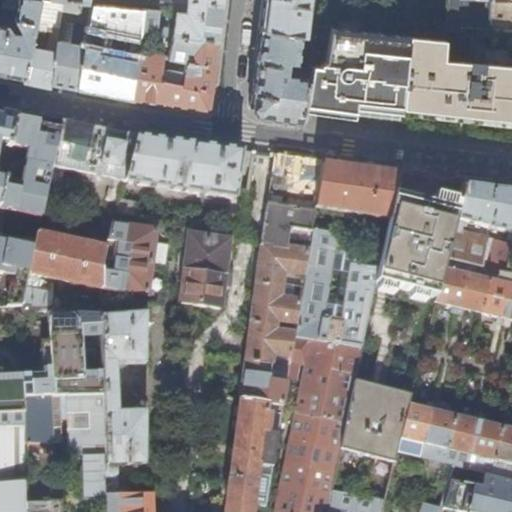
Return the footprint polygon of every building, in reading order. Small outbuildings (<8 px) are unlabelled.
[(34,25),(39,1),(30,0),(2,0),(2,10),(17,11),(15,23),(5,28),(0,27),(0,73),(23,78),(29,48),(34,25)] [(220,14),(221,0),(168,0),(168,4),(184,6),(184,14),(174,13),(171,37),(217,42),(220,14)] [(303,25),(305,0),(261,0),(257,30),(313,37),(315,26),(315,25),(303,25)] [(511,0),(447,0),(446,28),(473,30),(511,33),(511,0)] [(49,84),(63,3),(48,2),(39,1),(34,25),(53,27),(49,51),(29,48),(23,78),(22,83),(38,86),(48,88),(49,84)] [(76,89),(83,48),(67,45),(70,32),(80,33),(79,40),(84,41),(90,6),(86,5),(63,3),(49,84),(68,87),(76,89)] [(153,35),(156,11),(141,9),(138,33),(153,35)] [(402,112),(408,44),(409,35),(330,27),(325,61),(320,64),(319,67),(309,66),(307,76),(302,111),(351,117),(352,106),(378,109),(402,112)] [(295,63),(298,44),(301,45),(303,48),(312,49),(313,37),(257,30),(252,70),(248,106),(258,119),(272,120),(299,123),(302,111),(307,76),(286,74),(288,63),(295,63)] [(511,125),(511,33),(473,30),(469,61),(442,58),(443,48),(408,44),(402,112),(456,119),(467,120),(473,121),(511,125)] [(215,54),(217,42),(171,37),(170,36),(167,58),(183,62),(182,68),(178,68),(178,73),(160,71),(162,57),(153,56),(155,35),(153,35),(138,33),(134,58),(127,99),(165,105),(165,107),(208,113),(209,101),(211,84),(213,70),(215,54)] [(127,99),(134,58),(83,48),(76,89),(88,91),(127,99)] [(0,189),(2,180),(1,180),(2,172),(0,171),(0,143),(8,145),(15,112),(0,108),(0,189)] [(27,114),(15,112),(8,145),(8,146),(26,150),(19,184),(2,180),(0,189),(0,208),(40,217),(48,182),(61,121),(27,114)] [(123,183),(136,136),(102,129),(61,121),(48,182),(57,183),(60,170),(112,180),(108,199),(119,201),(123,183)] [(233,199),(238,170),(249,171),(252,152),(247,151),(241,150),(189,143),(136,136),(123,183),(155,187),(154,194),(165,196),(165,189),(233,199)] [(394,192),(398,172),(377,169),(322,161),(315,210),(388,221),(394,192)] [(511,187),(492,184),(464,181),(459,202),(451,231),(461,234),(464,222),(507,233),(506,241),(511,241),(511,187)] [(444,260),(451,231),(459,202),(411,195),(394,192),(388,221),(380,255),(374,283),(435,299),(442,270),(444,260)] [(311,231),(314,212),(265,204),(262,225),(259,246),(260,246),(287,250),(287,240),(309,244),(311,231)] [(152,248),(155,231),(112,225),(108,242),(118,244),(116,259),(150,263),(152,248)] [(372,243),(375,229),(350,225),(347,239),(372,243)] [(361,349),(374,283),(380,255),(366,253),(365,255),(372,257),(371,261),(334,254),(336,240),(331,234),(311,231),(309,244),(308,253),(304,276),(300,301),(295,330),(294,336),(361,349)] [(511,286),(487,281),(490,270),(506,272),(511,245),(461,234),(451,231),(444,260),(455,262),(453,273),(442,270),(435,299),(434,304),(511,321),(511,286)] [(101,269),(105,253),(37,234),(36,238),(29,271),(102,290),(102,289),(101,271),(101,269)] [(226,257),(228,241),(188,235),(183,270),(223,275),(226,257)] [(0,239),(0,273),(14,277),(8,307),(22,307),(22,301),(29,271),(36,238),(24,236),(22,244),(0,239)] [(304,276),(308,253),(287,250),(260,246),(258,264),(256,283),(282,286),(283,273),(304,276)] [(148,279),(150,263),(116,259),(115,272),(101,271),(102,289),(146,294),(148,279)] [(221,291),(223,275),(183,270),(179,304),(219,309),(221,291)] [(295,330),(300,301),(280,298),(282,286),(256,283),(253,302),(250,324),(277,327),(295,330)] [(50,308),(53,297),(50,294),(39,291),(35,293),(33,305),(33,307),(50,308)] [(145,438),(145,410),(117,411),(116,363),(145,363),(145,335),(145,312),(102,317),(104,396),(106,452),(106,455),(106,466),(118,465),(144,464),(145,438)] [(0,427),(25,427),(25,398),(49,397),(69,397),(104,396),(102,317),(102,316),(49,314),(51,376),(0,380),(0,427)] [(291,356),(294,337),(275,334),(277,327),(250,324),(248,341),(245,360),(271,364),(272,354),(291,356)] [(327,511),(340,449),(354,381),(361,349),(294,336),(294,337),(291,356),(290,364),(305,366),(273,511),(327,511)] [(283,406),(287,382),(269,380),(271,364),(245,360),(243,380),(240,401),(266,404),(283,406)] [(400,438),(409,405),(410,397),(354,381),(340,449),(394,465),(400,438)] [(106,452),(104,396),(69,397),(70,444),(79,452),(106,452)] [(51,443),(49,397),(25,398),(25,427),(26,443),(51,443)] [(274,461),(281,415),(265,413),(266,404),(240,401),(238,419),(235,438),(261,442),(260,459),(274,461)] [(511,428),(409,405),(400,438),(511,464),(511,428)] [(27,511),(27,501),(26,443),(25,427),(0,427),(0,511),(27,511)] [(274,461),(260,459),(261,442),(235,438),(233,457),(230,478),(256,482),(257,475),(271,477),(274,461)] [(107,488),(107,479),(106,466),(106,455),(85,455),(85,497),(107,497),(107,488)] [(117,475),(118,465),(106,466),(107,479),(117,479),(118,479),(118,475),(117,475)] [(511,511),(511,478),(454,465),(440,511),(444,511),(511,511)] [(266,507),(271,477),(257,475),(256,482),(230,478),(228,497),(225,511),(250,511),(252,504),(266,507)] [(117,487),(117,479),(107,479),(107,488),(117,487)] [(151,511),(151,510),(151,493),(118,495),(117,487),(107,488),(107,497),(107,511),(151,511)] [(60,511),(60,500),(27,501),(27,511),(60,511)] [(421,502),(418,511),(438,511),(440,507),(421,502)]
